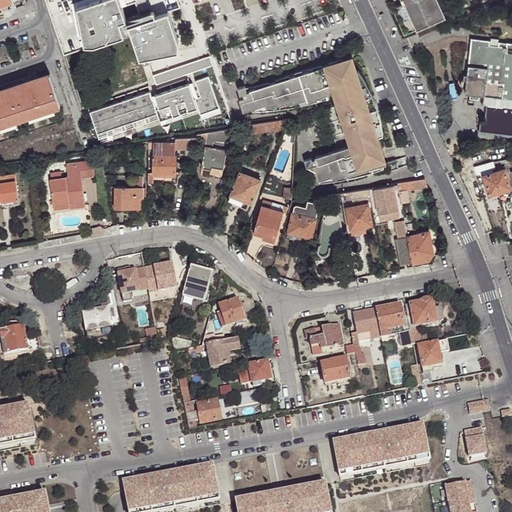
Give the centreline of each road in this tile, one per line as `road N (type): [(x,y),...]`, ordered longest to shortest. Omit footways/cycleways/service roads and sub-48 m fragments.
road 1 (residential): [(482,268),(362,0)]
road 2 (residential): [(282,294),(195,237),(168,233),(95,247)]
road 3 (residential): [(455,274),(315,299),(282,294)]
road 4 (residential): [(38,0),(86,143)]
